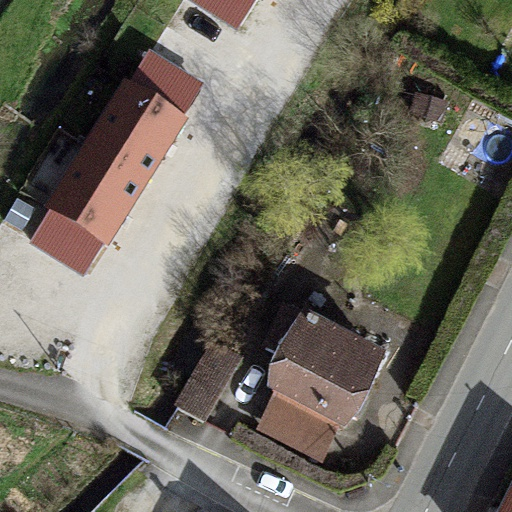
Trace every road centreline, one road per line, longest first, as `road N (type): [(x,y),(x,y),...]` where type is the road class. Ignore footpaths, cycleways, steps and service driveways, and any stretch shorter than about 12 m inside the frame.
road 1 (unclassified): [(288,511),(120,420),(0,377)]
road 2 (tertiary): [(426,511),(511,340)]
